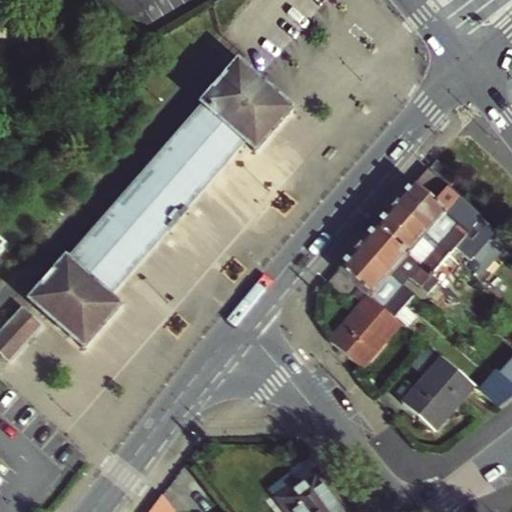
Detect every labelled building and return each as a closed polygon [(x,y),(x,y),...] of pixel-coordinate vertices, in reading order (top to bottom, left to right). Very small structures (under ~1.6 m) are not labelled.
[(204,108),(70,263),(68,261),(32,303),(86,350),(123,308),(112,298),(245,144),(257,154),(293,112),(238,65),(203,107),(204,108)] [(416,186),(436,205),(449,188),(430,170),(416,186)] [(396,208),(452,257),(459,249),(472,260),(484,248),(436,205),(416,186),(396,208)] [(396,208),(379,229),(434,277),(452,257),(396,208)] [(379,229),(360,250),(415,298),(423,289),(430,295),(441,283),(434,277),(379,229)] [(342,272),(362,289),(372,298),(396,319),(415,298),(360,250),(351,261),(342,272)] [(362,289),(342,272),(331,283),(351,301),(362,289)] [(362,367),(401,324),(396,319),(372,298),(333,341),(362,367)] [(25,311),(0,337),(0,351),(12,362),(43,328),(25,311)] [(474,387),(444,361),(406,405),(435,431),(474,387)] [(511,364),(502,375),(511,383),(511,364)] [(511,399),(511,383),(502,375),(498,371),(479,392),(500,410),(511,399)] [(269,491),(284,511),(327,511),(340,503),(318,473),(299,487),(291,475),(269,491)] [(171,511),(174,509),(164,496),(152,511),(171,511)] [(347,511),(340,503),(327,511),(347,511)]
